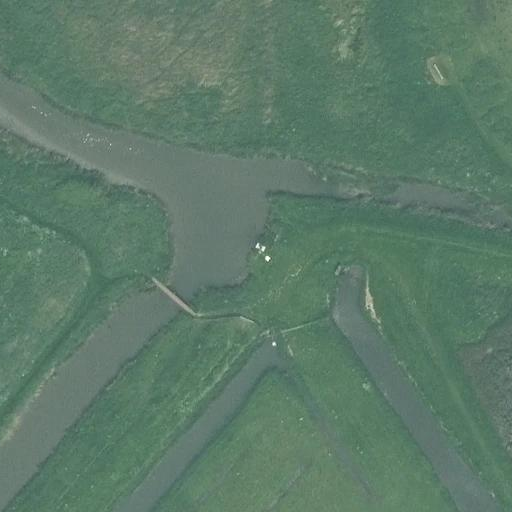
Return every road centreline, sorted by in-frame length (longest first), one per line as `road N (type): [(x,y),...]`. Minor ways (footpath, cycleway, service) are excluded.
road 1 (track): [(511,496),(381,263),(344,244)]
road 2 (track): [(344,244),(370,228),(511,256)]
road 3 (track): [(344,244),(310,255),(253,301),(211,315),(192,312)]
road 4 (track): [(107,266),(0,398)]
road 5 (track): [(0,194),(86,232),(103,245),(107,266)]
